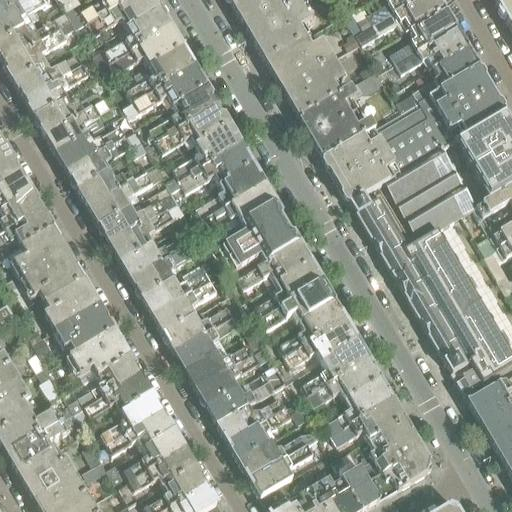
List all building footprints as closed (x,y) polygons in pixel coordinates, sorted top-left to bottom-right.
[(36,0),(0,21),(0,45),(32,27),(44,20),(40,12),(45,9),(42,4),(48,0),(36,0)] [(0,0),(0,21),(36,0),(0,0)] [(53,0),(59,10),(76,0),(53,0)] [(125,34),(159,14),(150,0),(137,0),(85,31),(85,32),(76,38),(84,51),(95,45),(93,42),(121,25),(125,34)] [(85,31),(137,0),(104,0),(107,3),(78,20),(85,31)] [(224,0),(231,11),(248,0),(224,0)] [(308,27),(297,9),(292,0),(248,0),(231,11),(264,67),(304,44),(298,33),(308,27)] [(353,43),(426,0),(387,0),(392,7),(357,27),(351,17),(341,23),(353,43)] [(409,35),(443,15),(433,0),(426,0),(353,43),(342,49),(347,57),(359,49),(360,51),(377,41),(396,30),(401,40),(409,35)] [(511,0),(489,0),(511,38),(511,0)] [(98,75),(170,33),(159,14),(125,34),(131,42),(103,59),(102,56),(91,63),(98,75)] [(377,81),(454,35),(443,15),(409,35),(415,45),(388,61),(389,62),(371,72),(374,78),(377,81)] [(32,27),(0,45),(0,68),(1,69),(59,35),(70,28),(64,18),(54,24),(36,35),(32,27)] [(70,28),(59,35),(63,41),(73,34),(71,31),(70,28)] [(147,72),(181,52),(170,33),(98,75),(100,80),(111,74),(115,80),(142,64),(147,72)] [(59,35),(1,69),(12,88),(44,68),(40,60),(66,45),(63,41),(59,35)] [(432,74),(465,54),(454,35),(377,81),(379,85),(380,87),(398,76),(400,79),(426,64),(432,74)] [(337,100),(332,90),(342,84),(321,48),(310,54),(304,44),(264,67),(298,124),(337,100)] [(131,109),(193,72),(181,52),(147,72),(153,82),(125,99),(131,109)] [(401,118),(477,73),(465,54),(432,74),(437,84),(395,109),(401,118)] [(22,106),(81,71),(75,61),(49,76),(44,68),(12,88),(22,106)] [(67,105),(62,96),(87,81),(81,71),(22,106),(33,124),(67,105)] [(171,111),(204,92),(193,72),(131,109),(120,115),(127,127),(138,120),(166,103),(171,111)] [(463,143),(504,119),(477,73),(401,118),(403,122),(401,124),(426,165),(463,143)] [(361,130),(347,106),(362,98),(361,96),(379,85),(377,81),(374,78),(337,100),(298,124),(322,165),(373,134),(368,126),(361,130)] [(154,148),(214,113),(209,106),(210,102),(204,92),(171,111),(176,120),(148,137),(154,148)] [(45,144),(104,109),(97,97),(80,107),(76,99),(67,105),(33,124),(45,144)] [(102,132),(97,124),(108,117),(104,109),(45,144),(55,160),(102,132)] [(195,151),(228,132),(223,122),(219,121),(214,113),(154,148),(161,160),(190,143),(195,151)] [(511,315),(464,234),(450,242),(444,233),(471,217),(498,202),(511,193),(511,132),(504,119),(463,143),(426,165),(349,210),(356,221),(372,249),(450,381),(456,390),(460,398),(466,408),(466,407),(467,409),(505,387),(511,382),(511,365),(478,308),(486,303),(469,275),(461,280),(456,271),(470,262),(511,332),(511,315)] [(349,210),(426,165),(401,124),(376,139),(373,134),(322,165),(349,210)] [(65,178),(124,143),(118,133),(106,140),(102,132),(55,160),(65,178)] [(168,194),(240,152),(228,132),(195,151),(200,160),(171,176),(176,184),(165,190),(168,194)] [(105,169),(110,166),(129,154),(134,163),(145,156),(134,137),(124,143),(65,178),(76,197),(109,177),(105,169)] [(0,167),(9,162),(0,146),(0,167)] [(218,191),(252,171),(240,152),(168,194),(170,198),(180,191),(185,199),(213,182),(218,191)] [(0,191),(20,180),(9,162),(0,167),(0,191)] [(87,215),(156,174),(153,169),(143,175),(140,170),(120,181),(114,185),(109,177),(76,197),(87,215)] [(191,234),(264,192),(252,171),(218,191),(222,199),(195,215),(199,223),(188,229),(191,234)] [(139,208),(134,199),(151,189),(152,190),(162,184),(156,174),(87,215),(98,233),(139,208)] [(0,215),(30,198),(20,180),(0,191),(0,215)] [(241,230),(275,210),(264,192),(191,234),(192,236),(193,237),(203,231),(208,238),(236,222),(241,230)] [(484,237),(511,219),(511,193),(498,202),(471,217),(477,227),(484,237)] [(0,239),(41,215),(30,198),(0,215),(0,218),(3,224),(0,226),(0,239)] [(108,251),(166,216),(160,206),(144,216),(139,208),(98,233),(108,251)] [(150,240),(183,220),(177,210),(166,216),(108,251),(119,269),(152,249),(151,248),(154,247),(150,240)] [(214,272),(284,231),(279,223),(280,219),(275,210),(241,230),(246,238),(217,255),(222,262),(212,268),(214,272)] [(20,253),(52,235),(41,215),(0,239),(0,253),(15,245),(20,253)] [(495,256),(511,245),(511,219),(484,237),(489,245),(495,256)] [(264,269),(298,249),(292,240),(288,239),(284,231),(214,272),(217,276),(227,270),(231,277),(259,261),(264,269)] [(82,285),(67,260),(52,235),(20,253),(25,261),(13,269),(32,302),(38,299),(43,308),(82,285)] [(130,287),(198,247),(193,237),(192,236),(157,257),(152,249),(119,269),(130,287)] [(498,269),(511,260),(511,245),(495,256),(492,258),(491,258),(492,259),(483,264),(494,284),(504,278),(498,269)] [(168,277),(175,273),(204,257),(198,247),(130,287),(140,305),(173,286),(168,277)] [(274,289),(309,268),(298,249),(264,269),(236,285),(242,296),(269,281),(274,289)] [(259,325),(321,289),(309,268),(274,289),(279,299),(253,314),(253,315),(243,321),(249,331),(259,325)] [(151,323),(209,287),(204,278),(184,290),(178,293),(173,286),(140,305),(151,323)] [(511,300),(511,284),(509,287),(504,278),(494,284),(506,304),(511,300)] [(16,290),(13,283),(4,288),(7,295),(16,290)] [(112,336),(97,310),(82,285),(43,308),(48,317),(43,320),(63,354),(68,351),(74,359),(112,336)] [(194,321),(190,314),(196,310),(216,298),(209,287),(151,323),(161,340),(194,321)] [(297,329),(333,308),(321,289),(259,325),(265,335),(291,320),(297,329)] [(282,364),(344,327),(333,308),(297,329),(302,338),(276,354),(282,364)] [(14,322),(9,313),(0,318),(0,326),(1,329),(14,322)] [(172,358),(230,323),(225,314),(200,330),(194,321),(161,340),(172,358)] [(212,350),(218,346),(236,335),(237,337),(247,331),(241,320),(232,325),(230,323),(172,358),(183,376),(216,357),(212,350)] [(320,368),(356,347),(344,327),(282,364),(288,375),(315,359),(320,368)] [(41,344),(36,335),(26,341),(31,349),(41,344)] [(127,362),(112,336),(74,359),(68,362),(79,380),(92,373),(96,380),(127,362)] [(259,349),(251,337),(243,342),(251,354),(259,349)] [(43,343),(31,350),(38,362),(50,355),(43,343)] [(306,404),(368,367),(356,347),(320,368),(325,377),(299,393),(306,404)] [(193,394),(252,359),(247,350),(227,362),(221,365),(216,357),(183,376),(193,394)] [(233,386),(239,382),(259,370),(252,359),(193,394),(205,414),(237,394),(233,386)] [(43,372),(35,360),(27,365),(35,378),(43,372)] [(35,416),(3,361),(0,362),(0,436),(28,420),(35,416)] [(83,414),(139,381),(127,362),(96,380),(102,390),(77,404),(83,414)] [(343,407),(379,386),(368,367),(306,404),(312,414),(338,398),(343,407)] [(248,412),(284,390),(273,372),(262,379),(267,387),(249,398),(242,402),(237,394),(205,414),(215,431),(248,412)] [(50,383),(46,376),(44,373),(35,379),(42,388),(50,383)] [(89,424),(114,410),(119,419),(150,400),(139,381),(83,414),(83,415),(80,417),(79,416),(72,420),(75,425),(75,424),(84,439),(95,433),(89,424)] [(318,449),(329,442),(391,406),(379,386),(343,407),(349,416),(322,432),(326,438),(316,444),(315,444),(316,446),(318,449)] [(478,429),(511,408),(511,393),(510,395),(505,387),(467,409),(478,429)] [(105,452),(161,419),(150,400),(119,419),(124,427),(99,441),(105,452)] [(226,449),(285,416),(279,405),(258,417),(252,419),(248,412),(215,431),(226,449)] [(366,445),(401,424),(391,406),(329,442),(335,453),(362,437),(366,445)] [(511,436),(511,408),(478,429),(491,449),(511,436)] [(305,426),(295,410),(295,409),(287,414),(297,430),(305,426)] [(79,416),(75,410),(68,414),(72,420),(79,416)] [(46,449),(67,437),(64,431),(75,425),(72,420),(61,426),(55,416),(34,429),(28,420),(0,436),(0,450),(17,479),(52,459),(46,449)] [(269,448),(265,441),(269,437),(291,425),(285,416),(226,449),(236,467),(269,448)] [(141,456),(172,438),(161,419),(105,452),(111,461),(135,447),(141,456)] [(391,459),(414,445),(401,424),(366,445),(373,457),(368,460),(372,466),(361,473),(351,455),(347,458),(365,487),(397,469),(391,459)] [(502,469),(511,462),(511,436),(491,449),(502,469)] [(116,495),(183,456),(172,438),(141,456),(145,464),(121,478),(116,470),(105,477),(116,495)] [(247,486),(306,452),(316,446),(315,444),(316,444),(314,440),(300,441),(279,454),(273,456),(269,448),(236,467),(247,486)] [(426,479),(428,469),(414,445),(391,459),(397,469),(365,487),(378,508),(426,479)] [(294,511),(288,501),(281,490),(291,485),(287,478),(291,473),(312,461),(306,452),(247,486),(262,511),(294,511)] [(86,511),(91,509),(59,455),(52,459),(17,479),(36,511),(86,511)] [(162,492),(194,474),(183,456),(116,495),(125,511),(129,511),(135,509),(130,501),(133,499),(157,484),(162,492)] [(370,511),(378,508),(365,487),(347,458),(330,468),(335,478),(354,511),(370,511)] [(511,462),(502,469),(511,485),(511,462)] [(170,511),(205,492),(194,474),(162,492),(167,501),(147,511),(170,511)] [(354,511),(335,478),(313,492),(324,511),(354,511)] [(213,511),(216,511),(205,492),(170,511),(213,511)] [(324,511),(313,492),(298,500),(296,496),(288,501),(294,511),(324,511)]
